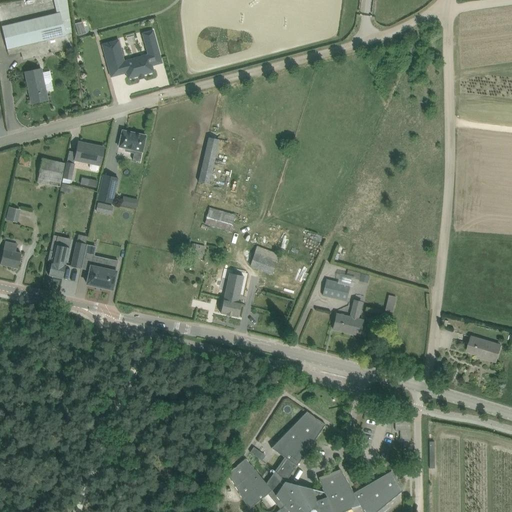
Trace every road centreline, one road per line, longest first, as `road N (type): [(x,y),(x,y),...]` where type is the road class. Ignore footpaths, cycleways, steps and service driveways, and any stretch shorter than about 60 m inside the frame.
road 1 (tertiary): [(423,387),(0,287)]
road 2 (unclassified): [(423,387),(450,181),(442,11)]
road 3 (track): [(160,96),(371,40),(442,11)]
road 4 (track): [(76,511),(105,460),(152,321)]
road 5 (unclassified): [(0,142),(160,96)]
road 6 (unclassified): [(423,387),(419,511)]
